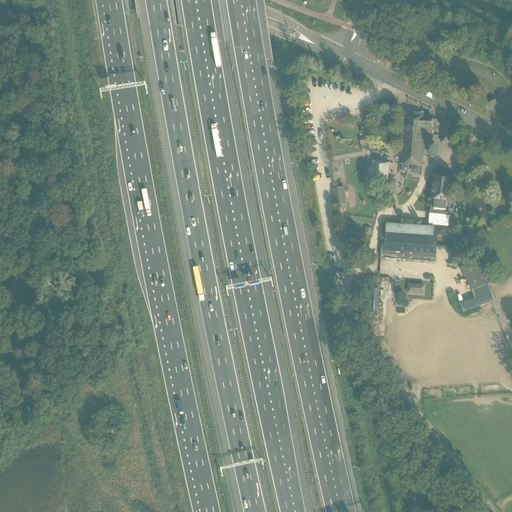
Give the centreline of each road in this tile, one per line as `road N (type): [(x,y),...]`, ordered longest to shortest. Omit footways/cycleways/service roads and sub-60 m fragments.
road 1 (motorway): [(340,511),(240,0)]
road 2 (motorway): [(293,511),(195,0)]
road 3 (trunk): [(110,0),(208,511)]
road 4 (motorway): [(155,0),(253,511)]
road 5 (track): [(335,286),(345,331),(395,431),(461,511)]
road 6 (unclassified): [(511,138),(383,74)]
